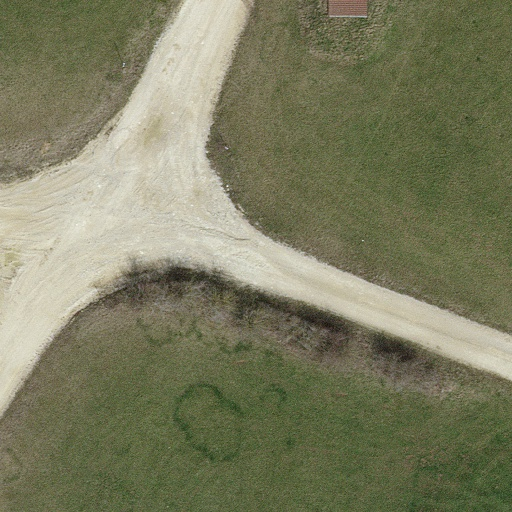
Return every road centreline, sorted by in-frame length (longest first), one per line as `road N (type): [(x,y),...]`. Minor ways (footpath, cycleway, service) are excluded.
road 1 (track): [(511,359),(120,215),(0,217)]
road 2 (track): [(0,356),(120,215),(221,0)]
